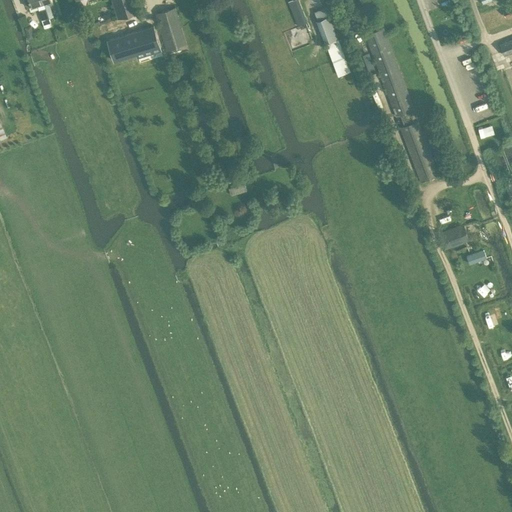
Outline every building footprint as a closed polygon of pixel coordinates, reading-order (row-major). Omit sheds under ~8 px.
[(26,0),(29,7),(39,4),(40,8),(39,9),(43,20),(50,18),(46,6),(45,2),(43,0),(26,0)] [(113,0),(119,17),(134,13),(129,0),(113,0)] [(289,0),(288,1),(297,26),(306,22),(297,0),(289,0)] [(176,6),(156,11),(167,56),(188,51),(176,6)] [(325,8),(314,12),(317,20),(328,16),(325,9),(325,8)] [(511,8),(503,11),(506,16),(511,13),(511,10),(511,8)] [(151,25),(102,41),(110,60),(135,53),(137,58),(159,51),(151,25)] [(366,35),(396,116),(401,114),(405,126),(401,127),(421,181),(439,174),(418,121),(414,122),(410,111),(414,109),(383,28),(366,35)] [(511,39),(500,44),(504,55),(511,52),(511,39)] [(236,173),(224,178),(226,183),(238,179),(236,173)] [(244,183),(228,188),(230,194),(246,189),(244,183)] [(470,240),(464,223),(438,233),(444,249),(457,244),(465,242),(470,240)] [(483,250),(466,256),(469,263),(486,257),(483,250)] [(477,289),(487,287),(485,278),(475,280),(477,289)] [(488,314),(491,323),(506,319),(503,309),(488,314)] [(501,357),(509,356),(508,348),(499,349),(501,357)]
